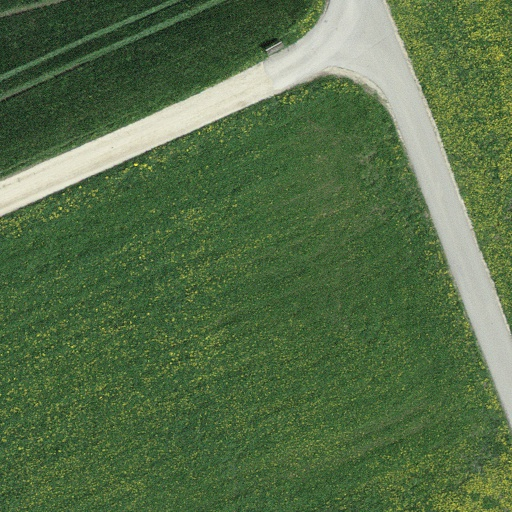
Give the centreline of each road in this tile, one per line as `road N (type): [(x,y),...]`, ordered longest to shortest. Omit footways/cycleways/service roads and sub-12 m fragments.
road 1 (residential): [(511,399),(361,0)]
road 2 (track): [(0,205),(370,35)]
